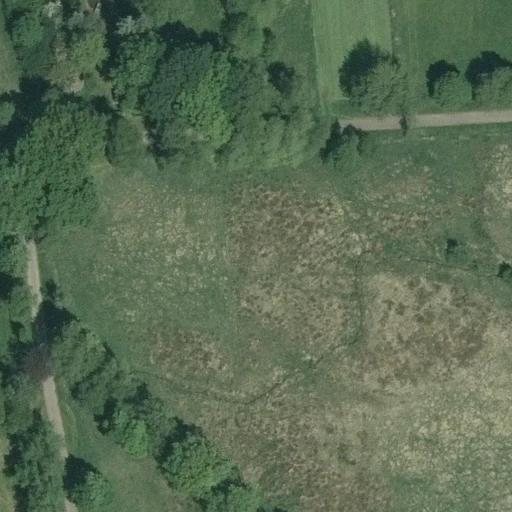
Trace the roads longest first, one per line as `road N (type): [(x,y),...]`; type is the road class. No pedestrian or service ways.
road 1 (track): [(0,151),(511,121)]
road 2 (residential): [(71,511),(24,149)]
